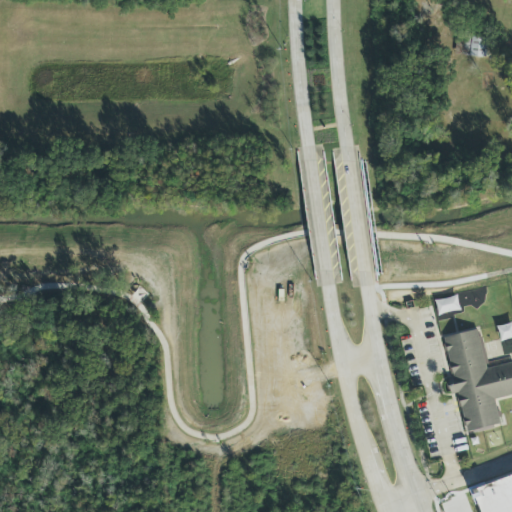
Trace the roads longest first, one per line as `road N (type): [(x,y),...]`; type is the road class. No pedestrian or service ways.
road 1 (secondary): [(328,287),(360,439)]
road 2 (secondary): [(294,0),(307,149)]
road 3 (secondary): [(415,495),(375,352)]
road 4 (secondary): [(344,146),(330,0)]
road 5 (secondary): [(365,289),(344,146)]
road 6 (secondary): [(307,149),(328,287)]
